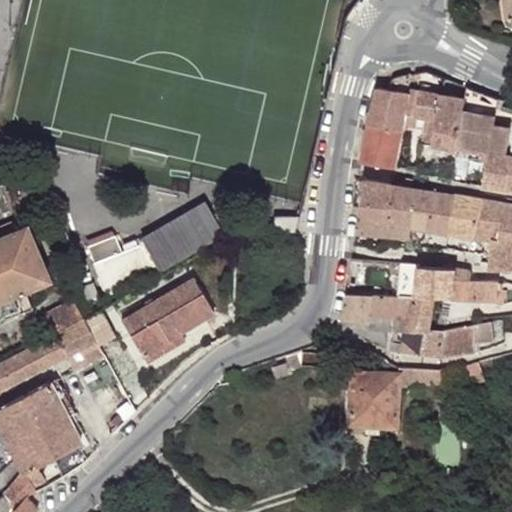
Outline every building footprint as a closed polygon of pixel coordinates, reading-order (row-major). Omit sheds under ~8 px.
[(511,17),(511,10),(510,0),(503,0),(506,19),(511,17)] [(389,88),(411,92),(411,74),(392,78),(389,88)] [(459,137),(457,148),(490,154),(493,134),(495,125),(499,98),(467,86),(466,97),(459,137)] [(369,124),(402,129),(411,92),(389,88),(379,87),(369,124)] [(433,144),(457,148),(459,137),(466,97),(421,90),(421,91),(413,90),(410,111),(417,113),(416,116),(437,120),(433,144)] [(395,169),(402,129),(369,124),(362,163),(395,169)] [(488,168),(484,186),(497,188),(508,189),(511,161),(511,154),(508,154),(511,127),(495,125),(493,134),(490,154),(489,160),(488,168)] [(478,159),(473,184),(484,186),(488,168),(489,160),(478,159)] [(365,179),(359,223),(357,245),(380,247),(380,246),(382,235),(411,237),(412,227),(418,188),(413,187),(407,186),(365,179)] [(12,187),(5,189),(9,200),(16,198),(12,187)] [(444,192),(418,188),(412,227),(442,231),(450,233),(457,194),(444,192)] [(484,198),(457,194),(450,233),(475,237),(484,198)] [(511,201),(484,198),(475,237),(493,240),(491,255),(489,268),(511,268),(511,201)] [(114,235),(86,246),(104,294),(125,286),(152,276),(152,274),(223,234),(204,200),(140,236),(151,255),(146,257),(140,244),(121,251),(114,235)] [(277,232),(292,232),(296,216),(274,215),(274,231),(277,232)] [(0,315),(28,304),(23,291),(45,282),(23,228),(0,237),(0,315)] [(297,246),(295,232),(292,232),(277,232),(277,246),(297,246)] [(405,262),(400,295),(416,296),(420,265),(420,263),(405,262)] [(420,265),(416,296),(423,296),(434,297),(498,300),(498,303),(505,303),(507,289),(500,288),(501,280),(472,279),(472,269),(420,265)] [(121,319),(145,358),(170,342),(165,333),(174,328),(179,334),(181,333),(214,313),(192,277),(121,319)] [(132,290),(122,296),(125,301),(135,296),(132,290)] [(400,295),(348,292),(344,317),(370,321),(371,316),(389,316),(408,317),(406,326),(398,326),(393,351),(401,352),(401,350),(445,356),(445,329),(429,329),(434,297),(423,296),(416,296),(400,295)] [(28,304),(0,315),(0,322),(31,310),(28,304)] [(69,325),(82,318),(74,304),(62,311),(69,325)] [(449,308),(441,306),(438,323),(447,323),(449,308)] [(102,307),(84,317),(96,341),(99,345),(116,336),(102,307)] [(371,316),(370,321),(369,328),(389,331),(389,316),(371,316)] [(12,355),(0,360),(0,391),(4,389),(67,356),(96,341),(84,317),(82,318),(69,325),(12,355)] [(445,329),(445,356),(476,350),(477,341),(494,340),(492,320),(445,329)] [(170,342),(145,358),(147,362),(184,340),(181,333),(179,334),(174,328),(165,333),(170,342)] [(96,341),(67,356),(74,369),(103,355),(99,345),(96,341)] [(291,369),(302,364),(302,350),(302,348),(285,353),(287,360),(272,366),(277,378),(291,372),(291,369)] [(484,375),(511,367),(511,349),(479,359),(484,375)] [(461,365),(464,379),(466,385),(485,380),(484,375),(479,359),(467,363),(461,365)] [(447,369),(399,366),(399,371),(352,369),(351,424),(399,426),(400,386),(464,379),(461,365),(447,369)] [(49,382),(68,416),(75,412),(57,378),(49,382)] [(25,473),(35,468),(39,466),(47,461),(81,444),(68,416),(49,382),(0,407),(0,428),(22,471),(24,474),(25,473)] [(39,466),(35,468),(41,478),(53,472),(47,461),(39,466)] [(415,467),(398,465),(398,477),(414,479),(415,467)] [(25,473),(32,484),(41,480),(41,478),(35,468),(25,473)] [(28,495),(33,490),(34,488),(32,484),(25,473),(24,474),(22,471),(6,491),(3,494),(14,510),(28,495)] [(0,511),(12,511),(14,510),(3,494),(0,495),(0,511)] [(33,511),(38,507),(28,495),(14,510),(12,511),(33,511)]
